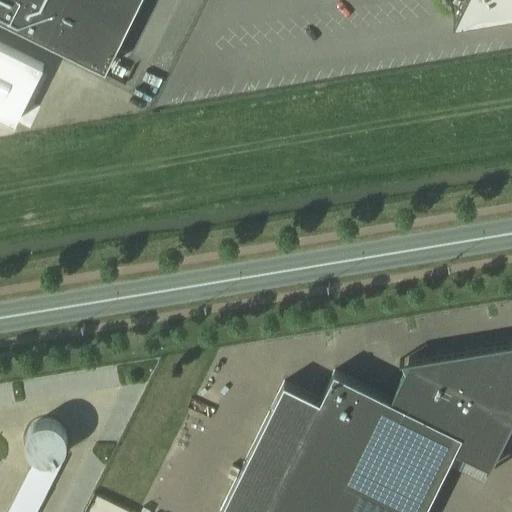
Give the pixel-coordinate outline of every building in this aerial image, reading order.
[(0,0),(0,15),(106,68),(139,0),(0,0)] [(511,0),(448,0),(450,2),(453,4),(457,5),(460,5),(454,18),(511,8),(511,0)] [(0,114),(15,122),(44,64),(0,42),(0,114)] [(284,380),(219,511),(423,511),(455,448),(490,465),(489,467),(490,467),(511,423),(511,340),(409,357),(409,358),(411,358),(391,397),(335,369),(321,398),(284,380)] [(27,435),(26,439),(27,443),(28,447),(30,451),(32,454),(35,457),(39,459),(44,460),(48,460),(52,459),(56,458),(60,456),(63,453),(65,450),(67,447),(68,443),(68,439),(68,435),(67,432),(65,428),(63,425),(60,423),(56,420),(53,419),(49,418),(45,418),(41,419),(38,420),(34,423),(32,425),(29,428),(28,432),(27,435)]
